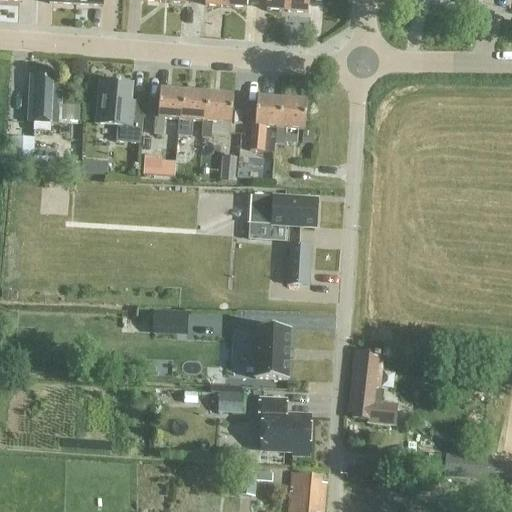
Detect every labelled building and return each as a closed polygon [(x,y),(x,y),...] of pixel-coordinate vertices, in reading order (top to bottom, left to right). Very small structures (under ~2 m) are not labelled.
[(226,8),(226,0),(205,0),(205,6),(226,8)] [(246,10),(247,0),(226,0),(226,8),(246,10)] [(287,13),(288,0),(267,0),(266,11),(287,13)] [(308,14),(309,0),(288,0),(287,13),(308,14)] [(34,124),(34,132),(50,133),(51,125),(57,125),(57,122),(81,123),(82,108),(62,107),(62,94),(58,93),(59,79),(31,78),(29,117),(29,123),(34,124)] [(116,83),(116,84),(100,83),(96,126),(117,128),(116,144),(140,146),(143,116),(129,115),(132,86),(120,85),(120,83),(116,83)] [(183,122),(185,94),(160,92),(158,119),(155,119),(154,136),(163,137),(165,120),(179,122),(183,122)] [(207,124),(209,96),(185,94),(183,122),(179,122),(178,138),(187,139),(189,122),(203,124),(207,124)] [(231,126),(234,98),(209,96),(207,124),(203,124),(202,140),(211,141),(213,124),(231,126)] [(280,130),(282,102),(258,100),(255,128),(253,127),(251,152),(265,153),(267,129),(277,130),(280,130)] [(305,132),(307,104),(282,102),(280,130),(277,130),(275,146),(285,147),(286,131),(305,132)] [(302,133),(301,146),(312,147),(313,134),(302,133)] [(34,140),(12,139),(10,172),(33,173),(34,140)] [(57,151),(35,150),(34,174),(76,176),(76,164),(57,164),(57,151)] [(144,152),(140,175),(157,178),(161,155),(144,152)] [(238,160),(222,159),(221,183),(236,184),(238,160)] [(253,182),(255,161),(238,160),(237,180),(253,182)] [(95,177),(95,164),(82,164),(82,177),(95,177)] [(175,164),(161,164),(161,177),(174,178),(175,164)] [(250,198),(249,225),(285,228),(316,230),(317,202),(250,198)] [(311,249),(289,248),(286,286),(309,288),(311,249)] [(153,314),(152,337),(187,338),(188,315),(153,314)] [(290,331),(257,329),(254,380),(287,382),(290,331)] [(375,356),(361,354),(359,367),(354,366),(348,413),(354,414),(354,420),(368,421),(368,425),(395,428),(397,406),(381,405),(383,393),(380,392),(384,357),(380,357),(380,355),(375,355),(375,356)] [(187,380),(209,381),(209,362),(188,362),(187,380)] [(480,383),(475,389),(483,395),(488,389),(480,383)] [(218,415),(244,415),(244,395),(218,395),(218,415)] [(260,403),(259,419),(264,419),(262,452),(294,453),(293,458),(309,458),(310,420),(286,419),(286,404),(260,403)] [(444,479),(511,486),(511,464),(446,457),(444,479)] [(257,475),(256,484),(272,484),(273,474),(256,473),(256,475),(257,475)] [(257,475),(256,475),(239,474),(237,497),(255,498),(256,484),(257,475)] [(322,477),(292,475),(288,511),(323,511),(326,485),(321,484),(322,477)]
